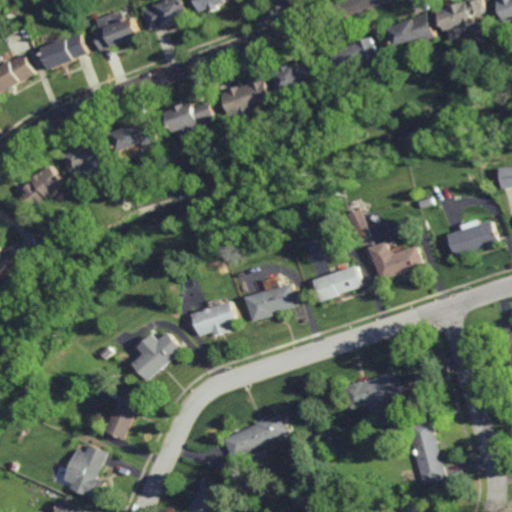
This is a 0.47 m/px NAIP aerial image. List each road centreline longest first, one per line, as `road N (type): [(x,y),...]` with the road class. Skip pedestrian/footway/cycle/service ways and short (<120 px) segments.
road 1 (residential): [(144,511),(194,406),(223,382),(511,286)]
road 2 (residential): [(365,0),(65,113),(0,160)]
road 3 (residential): [(447,307),(496,459),(495,511)]
